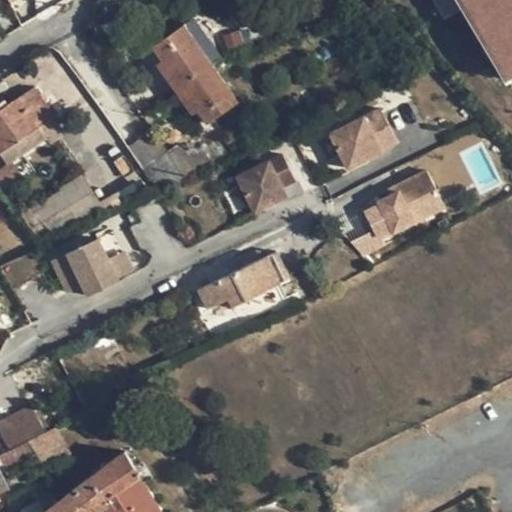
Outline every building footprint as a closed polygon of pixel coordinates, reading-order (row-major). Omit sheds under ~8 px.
[(511,0),(432,0),(444,19),(464,8),(507,80),(511,76),(511,0)] [(175,90),(211,64),(185,26),(154,47),(162,61),(157,64),(175,90)] [(238,103),(211,64),(175,90),(192,115),(197,110),(207,124),(238,103)] [(0,154),(13,147),(18,156),(43,138),(37,128),(53,117),(35,88),(0,110),(0,154)] [(286,107),(276,114),(286,130),(296,123),(286,107)] [(381,110),(364,118),(381,152),(398,143),(381,110)] [(364,118),(331,135),(349,170),(382,153),(381,152),(364,118)] [(145,168),(167,153),(153,131),(131,146),(145,168)] [(0,159),(4,165),(18,156),(13,147),(0,154),(0,159)] [(184,175),(193,168),(185,156),(178,147),(169,155),(184,175)] [(206,150),(185,156),(193,168),(196,172),(212,161),(206,150)] [(283,155),(269,161),(283,188),(296,182),(283,155)] [(283,188),(269,161),(238,177),(255,213),(287,198),(283,188)] [(438,194),(426,171),(395,187),(398,192),(389,197),(361,211),(376,241),(414,222),(407,209),(438,194)] [(138,196),(148,190),(139,175),(128,182),(138,196)] [(32,205),(41,221),(92,192),(83,176),(32,205)] [(395,187),(386,191),(389,197),(398,192),(395,187)] [(438,194),(407,209),(414,222),(444,207),(438,194)] [(108,259),(98,239),(53,260),(65,286),(81,279),(84,285),(89,296),(119,282),(117,278),(108,259)] [(133,271),(124,252),(108,259),(117,278),(133,271)] [(277,252),(267,257),(281,284),(289,280),(277,252)] [(281,284),(267,257),(200,289),(209,307),(230,297),(234,306),(281,284)] [(84,285),(81,279),(65,286),(68,293),(84,285)] [(0,433),(9,451),(28,441),(45,432),(31,407),(0,424),(0,433)] [(56,427),(45,432),(28,441),(35,453),(46,470),(72,454),(56,427)] [(35,453),(28,441),(9,451),(0,455),(0,466),(3,465),(4,466),(15,461),(16,463),(26,459),(35,453)] [(105,500),(140,476),(125,452),(89,480),(105,500)] [(36,476),(46,470),(35,453),(26,459),(36,476)] [(160,511),(140,476),(105,500),(108,504),(105,507),(108,511),(160,511)] [(108,504),(105,500),(89,480),(65,500),(47,511),(98,511),(105,507),(108,504)]
